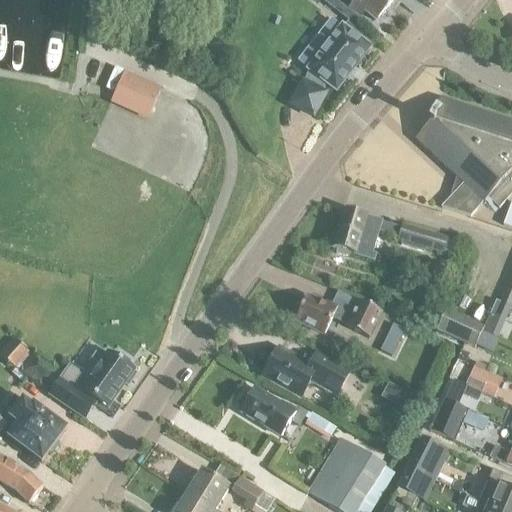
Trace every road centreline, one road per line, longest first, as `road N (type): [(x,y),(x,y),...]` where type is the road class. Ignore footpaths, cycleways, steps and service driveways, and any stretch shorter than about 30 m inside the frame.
road 1 (unclassified): [(189,351),(172,333),(225,194),(230,145),(216,111),(195,93),(91,44),(94,0)]
road 2 (tertiary): [(189,351),(354,123),(431,37)]
road 3 (unknown): [(322,167),(489,238),(468,300)]
road 4 (tertiary): [(77,507),(189,351)]
